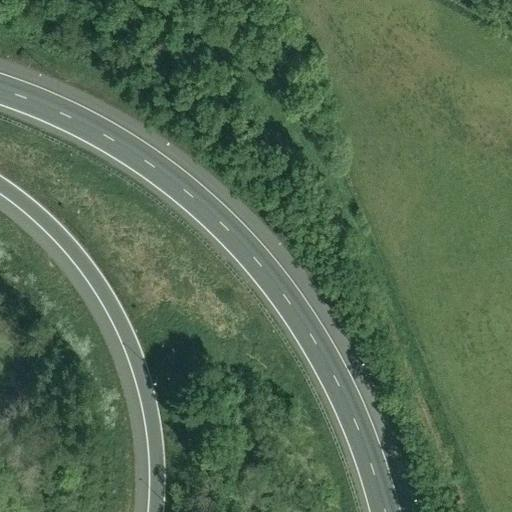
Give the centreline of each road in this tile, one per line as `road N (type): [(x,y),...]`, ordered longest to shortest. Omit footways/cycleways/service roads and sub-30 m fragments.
road 1 (motorway): [(385,511),(346,399),(314,340),(226,228),(100,131),(0,89)]
road 2 (motorway): [(0,186),(71,250),(141,368),(158,451),(157,511)]
